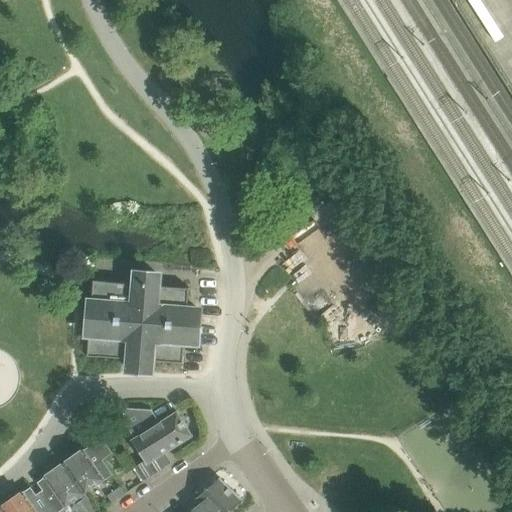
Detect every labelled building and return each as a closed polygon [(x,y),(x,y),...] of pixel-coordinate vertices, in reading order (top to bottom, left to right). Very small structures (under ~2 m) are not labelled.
[(190,294),(190,291),(189,291),(189,290),(189,288),(188,288),(188,289),(158,286),(158,277),(159,277),(159,276),(157,276),(137,274),(136,274),(135,275),(136,276),(135,285),(106,282),(106,281),(104,281),(104,282),(95,281),(95,280),(93,280),(93,282),(92,302),(90,302),(90,303),(91,303),(90,314),(90,323),(89,323),(88,334),(87,335),(89,335),(88,355),(87,355),(87,357),(89,357),(89,356),(98,357),(100,358),(100,357),(129,359),(128,368),(128,370),(130,370),(130,369),(150,371),(150,372),(151,372),(151,370),(152,361),(182,363),(182,364),(183,364),(183,362),(184,343),(195,343),(195,344),(196,344),(196,342),(199,312),(199,310),(197,310),(187,310),(188,294),(190,294)] [(135,439),(133,440),(146,460),(135,467),(143,481),(172,463),(165,453),(192,436),(177,412),(160,423),(152,410),(124,408),(123,421),(135,439)] [(97,430),(85,438),(91,446),(64,464),(85,494),(113,475),(103,460),(113,453),(97,430)] [(64,464),(38,483),(43,491),(39,493),(52,511),(59,511),(70,504),(75,511),(97,511),(85,494),(64,464)] [(202,503),(190,511),(226,511),(241,501),(220,479),(198,498),(202,503)] [(1,509),(3,511),(43,511),(46,510),(31,488),(1,509)]
